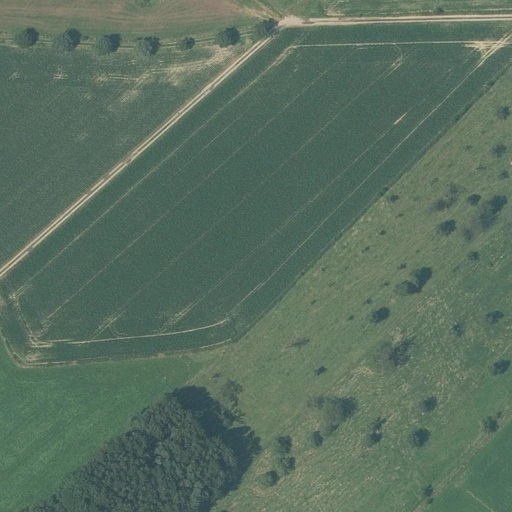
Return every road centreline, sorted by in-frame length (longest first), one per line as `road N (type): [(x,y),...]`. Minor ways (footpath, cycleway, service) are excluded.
road 1 (track): [(286,25),(0,276)]
road 2 (track): [(0,39),(140,49),(286,25)]
road 3 (track): [(286,25),(511,18)]
